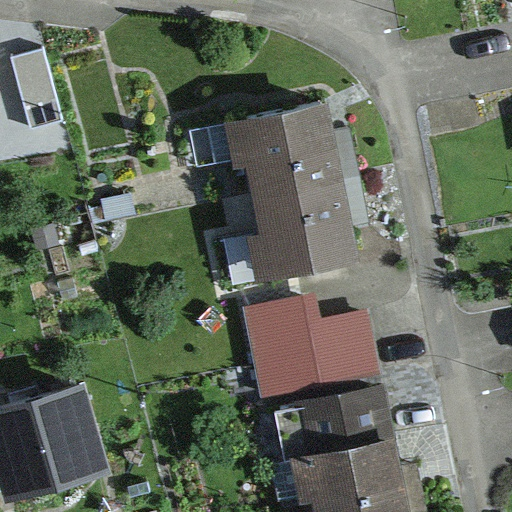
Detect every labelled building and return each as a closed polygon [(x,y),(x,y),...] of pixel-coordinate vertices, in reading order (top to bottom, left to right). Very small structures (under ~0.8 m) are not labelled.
[(313,104),(228,119),(242,202),(327,187),(313,104)] [(327,187),(242,202),(256,283),(341,268),(327,187)] [(288,397),(294,427),(376,412),(357,313),(327,318),(324,303),(245,317),(261,402),(288,397)] [(0,482),(98,462),(81,382),(0,399),(0,482)] [(376,412),(294,427),(309,511),(311,511),(392,497),(376,412)] [(394,511),(392,497),(311,511),(394,511)]
